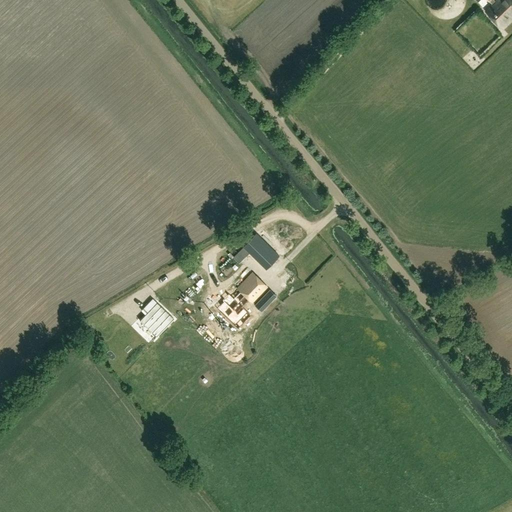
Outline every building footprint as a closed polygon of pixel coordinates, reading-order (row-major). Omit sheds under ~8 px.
[(486,11),(503,29),(511,19),(511,0),(497,0),(496,2),(494,0),(488,0),(493,5),(486,11)] [(255,235),(244,247),(267,269),(278,257),(255,235)] [(240,247),(229,257),(235,263),(246,253),(240,247)] [(266,287),(252,273),(238,289),(241,292),(234,299),(229,294),(216,308),(238,330),(252,316),(243,307),(249,300),(252,302),(266,287)] [(270,290),(255,306),(261,311),(276,296),(270,290)]
